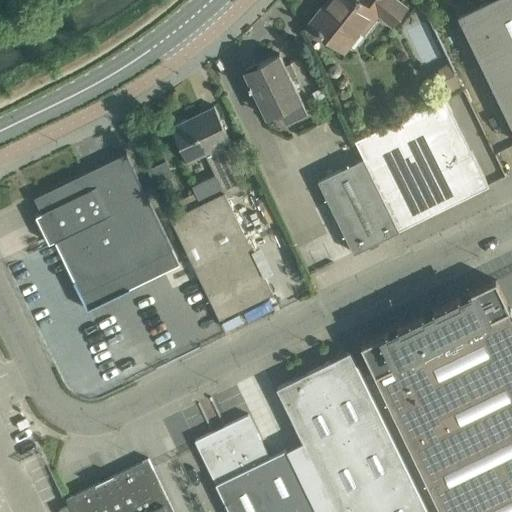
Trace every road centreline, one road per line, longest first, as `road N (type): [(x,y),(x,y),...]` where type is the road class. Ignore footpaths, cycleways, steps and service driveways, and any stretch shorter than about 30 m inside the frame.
road 1 (unclassified): [(0,295),(49,397),(62,413),(90,420),(115,415),(511,223)]
road 2 (tertiary): [(0,130),(143,52),(210,0)]
